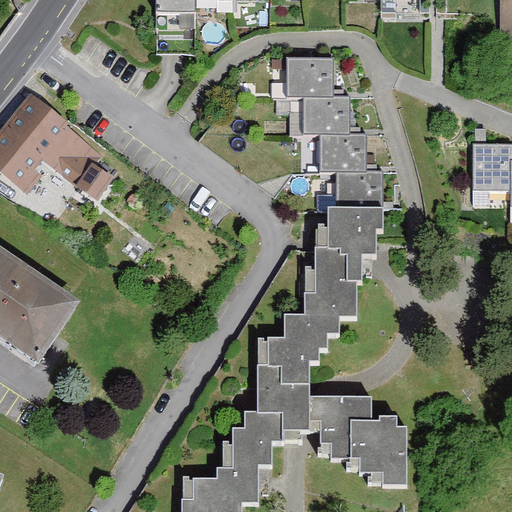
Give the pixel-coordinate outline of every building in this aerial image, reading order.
[(155,0),(155,15),(194,16),(194,0),(155,0)] [(511,0),(498,0),(500,38),(511,37),(511,0)] [(334,58),(286,58),(286,97),(304,97),(334,97),(334,58)] [(334,97),(304,97),(304,134),(322,134),(350,134),(350,97),(334,97)] [(34,108),(0,152),(0,179),(38,209),(58,184),(74,196),(101,160),(34,108)] [(206,133),(198,142),(276,199),(293,175),(301,176),(301,143),(206,133)] [(350,134),(322,134),(322,174),(336,174),(365,174),(365,134),(350,134)] [(510,152),(510,145),(485,145),(485,135),(474,136),(474,145),(474,193),(511,193),(510,162),(510,152)] [(365,174),(336,174),(336,210),(382,210),(382,174),(365,174)] [(96,181),(82,202),(103,215),(116,194),(96,181)] [(327,209),(327,227),(317,227),(317,249),(340,249),(340,255),(345,255),(345,287),(358,287),(363,287),(363,276),(371,276),(372,259),(378,259),(378,234),(382,234),(382,210),(336,210),(327,209)] [(340,249),(317,249),(316,248),(316,253),(316,270),(305,269),(304,315),(285,315),(285,338),(258,337),(258,366),(258,378),(258,411),(283,411),(283,439),(298,439),(302,439),(302,429),(308,429),(309,397),(309,391),(309,365),(319,365),(319,353),(329,353),(329,340),(341,340),(341,323),(358,324),(358,287),(345,287),(345,255),(340,255),(340,249)] [(222,365),(258,366),(258,337),(305,269),(316,270),(316,253),(289,253),(222,365)] [(0,260),(0,345),(38,372),(78,314),(0,260)] [(258,366),(222,365),(214,374),(204,384),(247,386),(253,375),(258,366)] [(204,384),(127,511),(182,511),(182,482),(215,482),(215,472),(224,472),(224,445),(232,445),(232,432),(216,432),(247,386),(204,384)] [(309,397),(308,429),(322,429),(322,446),(333,446),(333,460),(361,460),(361,476),(384,476),(384,488),(407,488),(407,429),(398,429),(398,418),(380,418),(380,422),(372,422),(372,397),(309,397)] [(182,511),(242,511),(242,507),(258,507),(258,466),(270,466),(270,443),(283,443),(283,439),(283,411),(258,411),(242,411),(242,432),(232,432),(232,445),(224,445),(224,472),(215,472),(215,482),(182,482),(182,511)]
